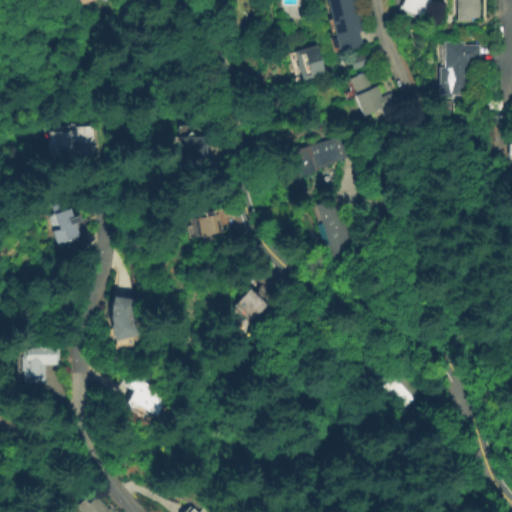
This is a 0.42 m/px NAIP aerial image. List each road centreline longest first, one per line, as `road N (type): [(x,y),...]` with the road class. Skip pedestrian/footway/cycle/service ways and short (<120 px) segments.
road 1 (tertiary): [(511,499),(490,468),(468,389),(440,341),(417,323),(317,284),(264,244),(238,181),(235,123)]
road 2 (residential): [(101,154),(102,253),(81,318),(80,437),(135,511)]
road 3 (tertiary): [(235,123),(230,83),(185,0)]
road 4 (residential): [(506,128),(506,0)]
road 5 (residential): [(369,0),(419,116)]
road 6 (residential): [(461,511),(454,446),(468,389)]
